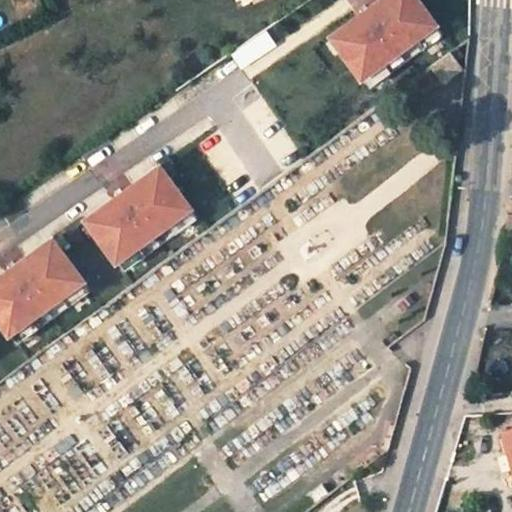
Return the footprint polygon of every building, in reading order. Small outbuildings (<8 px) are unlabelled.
[(364,14),(334,36),(371,88),(444,35),(418,0),(383,0),(376,6),(386,20),(393,14),(398,21),(372,40),(367,33),(375,28),(364,14)] [(268,29),(233,53),(243,67),(278,43),(268,29)] [(429,77),(436,86),(460,69),(454,60),(461,56),(455,50),(431,68),(435,73),(429,77)] [(426,71),(429,77),(435,73),(431,68),(426,71)] [(119,197),(88,220),(126,272),(199,219),(161,167),(130,189),(140,203),(148,198),(152,204),(126,223),(121,217),(129,211),(119,197)] [(502,245),(511,247),(511,214),(507,214),(502,245)] [(9,272),(0,278),(0,322),(17,346),(89,293),(51,241),(20,264),(31,277),(38,272),(43,278),(17,298),(12,291),(20,286),(9,272)]
